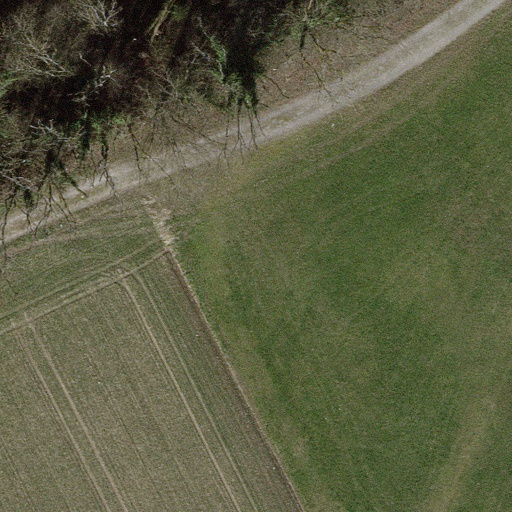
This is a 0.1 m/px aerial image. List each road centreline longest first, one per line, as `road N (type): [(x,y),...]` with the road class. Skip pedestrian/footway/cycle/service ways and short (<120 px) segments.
road 1 (track): [(490,0),(404,59),(312,104),(244,117)]
road 2 (track): [(0,232),(244,117)]
